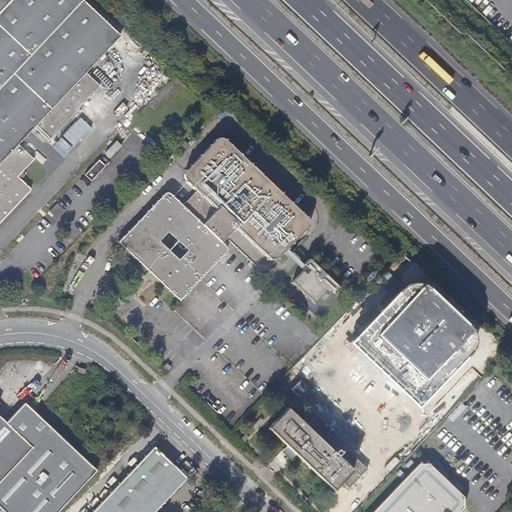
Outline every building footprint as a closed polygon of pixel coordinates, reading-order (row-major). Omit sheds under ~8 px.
[(0,0),(0,225),(32,191),(18,178),(35,160),(18,145),(35,128),(49,140),(71,117),(100,86),(86,73),(121,36),(83,0),(0,0)] [(262,264),(279,246),(283,242),(303,221),(304,219),(305,217),(305,215),(304,213),(225,138),(224,137),(222,137),(220,137),(219,138),(186,173),(185,175),(185,178),(186,179),(198,191),(184,206),(224,244),(229,240),(256,265),(258,265),(260,265),(262,264)] [(106,153),(111,158),(123,146),(117,141),(106,153)] [(86,175),(92,181),(107,165),(100,159),(86,175)] [(122,239),(121,241),(121,244),(122,245),(178,298),(179,298),(181,299),(183,298),(200,280),(226,252),(227,250),(227,248),(227,247),(226,246),(224,244),(184,206),(172,194),(170,193),(168,193),(166,193),(130,231),(122,239)] [(297,264),(298,265),(302,260),(283,242),(279,246),(297,264)] [(307,274),(304,271),(293,283),(315,303),(326,292),(321,287),(324,283),(333,290),(336,293),(341,287),(311,259),(306,264),(311,269),(307,274)] [(298,265),(304,271),(307,274),(311,269),(306,264),(302,260),(298,265)] [(329,295),(333,290),(324,283),(321,287),(326,292),(329,295)] [(269,429),(334,491),(342,483),(349,490),(368,470),(349,452),(342,460),(334,453),(345,441),(358,454),(435,373),(369,309),(292,390),(318,415),(307,426),(288,409),(269,429)] [(0,511),(59,511),(98,471),(26,404),(7,424),(0,416),(0,404),(0,405),(0,404),(0,511)] [(243,439),(246,442),(251,437),(247,434),(243,439)] [(155,511),(188,478),(155,448),(94,511),(155,511)] [(459,511),(463,508),(464,497),(447,480),(429,463),(418,464),(372,511),(459,511)]
